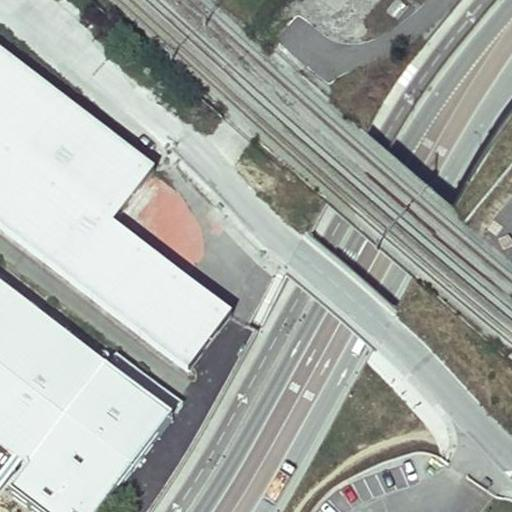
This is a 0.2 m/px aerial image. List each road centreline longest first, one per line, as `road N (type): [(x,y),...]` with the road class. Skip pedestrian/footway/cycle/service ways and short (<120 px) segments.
road 1 (tertiary): [(511,7),(415,140),(200,511)]
road 2 (tertiary): [(266,511),(511,90)]
road 3 (residential): [(511,458),(390,333),(283,243),(194,144)]
